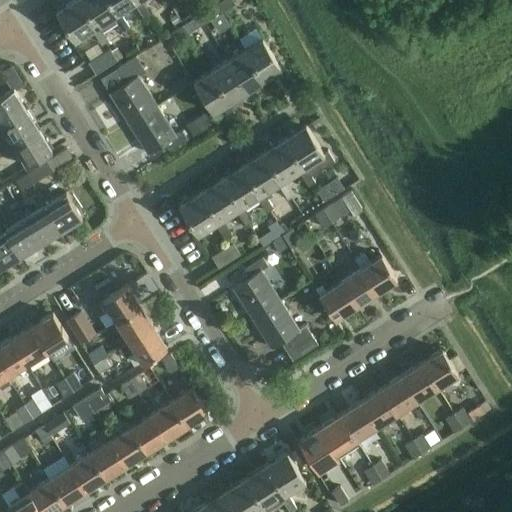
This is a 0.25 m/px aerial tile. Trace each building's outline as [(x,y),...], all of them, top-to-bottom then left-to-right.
[(75,40),(93,29),(96,26),(79,0),(70,0),(56,9),(75,40)] [(79,0),(96,26),(93,29),(102,43),(109,38),(100,24),(113,15),(118,13),(109,0),(79,0)] [(109,0),(118,13),(113,15),(123,30),(130,25),(121,11),(134,2),(138,0),(109,0)] [(138,0),(134,2),(143,16),(150,12),(143,0),(138,0)] [(233,0),(221,0),(216,3),(221,11),(235,2),(233,0)] [(216,3),(199,14),(205,22),(210,18),(221,11),(216,3)] [(221,11),(210,18),(219,31),(229,25),(221,11)] [(176,14),(170,18),(171,19),(174,24),(180,20),(177,15),(176,14)] [(198,14),(183,24),(188,32),(203,22),(205,22),(199,14),(198,14)] [(182,25),(169,33),(174,41),(187,33),(188,32),(183,24),(182,25)] [(244,47),(268,85),(277,80),(272,73),(282,67),(262,35),(244,47)] [(117,45),(111,49),(114,53),(117,59),(123,55),(117,45)] [(96,72),(117,59),(114,53),(111,49),(110,47),(89,61),(96,72)] [(244,47),(227,57),(247,89),(256,83),(261,90),(268,85),(244,47)] [(110,90),(148,151),(165,141),(170,149),(188,138),(183,129),(176,133),(139,73),(146,69),(135,54),(117,66),(126,80),(110,90)] [(210,68),(233,107),(243,102),(238,94),(247,89),(227,57),(210,68)] [(17,68),(11,72),(16,79),(22,76),(17,68)] [(210,68),(193,79),(194,80),(212,110),(222,104),(227,111),(233,107),(210,68)] [(0,94),(0,122),(0,123),(26,107),(13,86),(0,94)] [(0,123),(13,143),(39,128),(26,107),(0,123)] [(204,112),(186,124),(193,135),(207,126),(211,123),(204,112)] [(319,115),(311,121),(317,130),(326,125),(319,115)] [(306,123),(284,137),(304,167),(300,169),(308,184),(313,181),(316,179),(312,172),(334,158),(327,148),(324,150),(319,144),(306,123)] [(13,143),(26,165),(52,149),(39,128),(13,143)] [(283,180),(279,183),(287,197),(288,197),(290,196),(295,193),(285,178),(300,169),(304,167),(284,137),(264,150),(283,180)] [(262,193),(257,196),(267,210),(273,206),(265,191),(279,183),(283,180),(264,150),(242,163),(262,193)] [(46,159),(26,172),(32,182),(52,170),(46,159)] [(240,207),(237,209),(245,224),(253,219),(243,205),(257,196),(262,193),(242,163),(221,176),(240,207)] [(22,188),(32,182),(26,172),(15,178),(22,188)] [(220,220),(215,222),(225,237),(232,233),(223,218),(237,209),(240,207),(221,176),(200,190),(220,220)] [(337,176),(317,188),(324,199),(344,187),(337,176)] [(354,215),(364,209),(351,189),(341,195),(354,215)] [(198,233),(215,222),(220,220),(200,190),(179,203),(198,233)] [(45,203),(61,229),(82,216),(66,191),(45,203)] [(314,213),(319,221),(322,227),(349,210),(340,197),(314,213)] [(25,216),(40,241),(61,229),(45,203),(25,216)] [(4,228),(20,254),(40,241),(25,216),(4,228)] [(279,224),(271,229),(272,232),(276,238),(283,234),(282,233),(283,232),(284,232),(279,224)] [(291,247),(307,239),(299,227),(294,229),(293,226),(284,232),(283,232),(282,233),(283,234),(289,243),(291,247)] [(0,230),(0,266),(20,254),(4,228),(0,230)] [(276,238),(273,240),(279,250),(289,243),(283,234),(276,238)] [(219,267),(241,253),(233,241),(212,255),(219,267)] [(364,250),(355,256),(358,261),(360,265),(377,290),(378,290),(397,277),(381,252),(370,259),(364,250)] [(249,275),(233,285),(252,314),(280,297),(262,268),(268,264),(263,255),(244,268),(249,275)] [(351,272),(341,278),(357,303),(377,290),(360,265),(351,272)] [(319,284),(315,286),(319,292),(335,317),(356,303),(357,303),(341,278),(336,270),(329,274),(334,282),(329,285),(325,280),(319,284)] [(99,315),(109,309),(116,320),(140,305),(127,284),(103,299),(102,298),(92,305),(99,315)] [(280,297),(252,314),(252,315),(272,346),(281,340),(286,348),(293,359),(319,343),(311,332),(306,323),(299,327),(280,297)] [(116,320),(128,340),(153,325),(140,305),(116,320)] [(32,325),(47,349),(67,336),(52,312),(32,325)] [(68,320),(81,340),(94,332),(82,312),(68,320)] [(12,337),(26,362),(47,349),(32,325),(12,337)] [(124,356),(135,349),(142,361),(166,346),(153,325),(128,340),(118,347),(124,356)] [(0,364),(6,374),(7,374),(26,362),(12,337),(0,344),(0,364)] [(87,352),(93,362),(94,362),(108,353),(101,344),(87,352)] [(422,361),(438,387),(440,390),(449,384),(447,380),(459,373),(443,348),(422,361)] [(171,371),(179,365),(171,352),(162,357),(171,371)] [(99,371),(113,363),(108,353),(94,362),(93,362),(99,371)] [(402,373),(418,399),(437,387),(438,387),(422,361),(402,373)] [(0,384),(2,387),(11,381),(7,374),(6,374),(0,364),(0,384)] [(64,377),(72,390),(82,384),(74,370),(64,377)] [(130,377),(129,378),(137,392),(139,391),(147,386),(138,372),(130,377)] [(382,386),(400,416),(401,418),(411,412),(407,405),(418,399),(402,373),(382,386)] [(55,382),(64,396),(72,390),(64,377),(55,382)] [(129,378),(120,383),(129,397),(137,392),(129,378)] [(172,397),(188,422),(208,410),(192,385),(172,397)] [(361,399),(377,425),(388,418),(391,422),(400,416),(382,386),(361,399)] [(86,396),(85,397),(93,411),(94,410),(103,404),(113,398),(108,391),(104,393),(100,387),(100,388),(95,391),(94,391),(86,396)] [(24,403),(32,416),(42,410),(33,397),(24,403)] [(85,397),(73,404),(73,405),(81,418),(93,411),(85,397)] [(151,410),(167,436),(188,422),(172,397),(151,410)] [(340,412),(356,438),(377,425),(361,399),(340,412)] [(486,400),(481,403),(486,411),(491,407),(486,400)] [(472,408),(467,411),(472,420),(486,411),(481,403),(480,402),(472,408)] [(15,408),(24,422),(32,416),(24,403),(15,408)] [(445,417),(454,431),(472,420),(467,411),(472,408),(469,403),(463,406),(445,417)] [(131,423),(146,449),(167,436),(151,410),(131,423)] [(324,422),(320,425),(336,451),(339,456),(359,442),(356,438),(340,412),(324,422)] [(45,422),(43,423),(51,437),(53,436),(62,430),(54,417),(53,417),(45,422)] [(38,426),(35,428),(35,429),(43,442),(51,437),(43,423),(38,426)] [(110,437),(126,462),(146,449),(131,423),(110,437)] [(320,425),(299,439),(318,469),(339,456),(336,451),(320,425)] [(404,443),(413,457),(432,445),(423,432),(404,443)] [(90,450),(106,475),(126,462),(110,437),(90,450)] [(4,448),(3,449),(12,463),(13,462),(21,457),(12,443),(4,448)] [(0,450),(0,464),(3,468),(12,463),(3,449),(0,450)] [(280,496),(283,501),(290,511),(297,507),(288,492),(307,480),(287,449),(265,463),(284,494),(280,496)] [(70,463),(85,488),(106,475),(90,450),(70,463)] [(382,458),(372,464),(381,478),(390,472),(382,458)] [(49,476),(65,501),(85,488),(70,463),(49,476)] [(264,507),(260,509),(261,511),(271,511),(269,510),(283,501),(280,496),(284,494),(265,463),(244,476),(264,507)] [(372,464),(365,468),(372,483),(381,478),(372,464)] [(29,489),(43,511),(47,511),(65,501),(49,476),(29,489)] [(255,511),(260,509),(264,507),(244,476),(223,490),(237,511),(255,511)] [(8,502),(14,511),(43,511),(29,489),(23,480),(14,485),(20,495),(8,502)] [(340,485),(332,491),(340,503),(340,504),(341,503),(349,498),(340,485)] [(208,511),(237,511),(223,490),(202,503),(208,511)] [(208,511),(202,503),(187,511),(208,511)]
